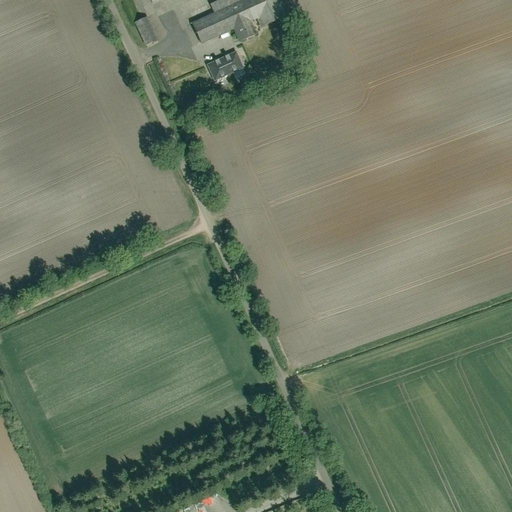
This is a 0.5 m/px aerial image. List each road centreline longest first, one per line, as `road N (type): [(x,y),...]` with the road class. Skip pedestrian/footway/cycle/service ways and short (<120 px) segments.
road 1 (unclassified): [(106,0),(339,511)]
road 2 (unknown): [(0,318),(208,223)]
